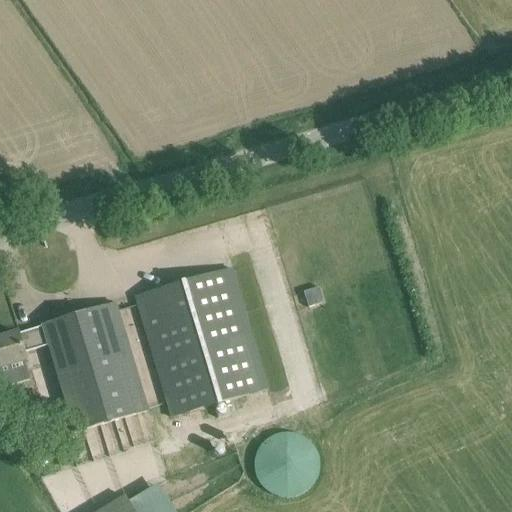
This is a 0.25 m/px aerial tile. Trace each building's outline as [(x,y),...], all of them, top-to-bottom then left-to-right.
[(388,227),(351,237),(358,263),(387,255),(391,269),(364,277),(365,281),(376,278),(379,289),(372,291),(381,325),(400,320),(405,337),(417,334),(388,227)] [(267,392),(237,289),(231,270),(135,298),(171,420),(267,392)] [(317,287),(302,292),(307,307),(322,302),(317,287)] [(0,339),(0,370),(28,362),(25,354),(48,347),(74,435),(149,412),(116,304),(42,327),(43,328),(18,335),(18,334),(0,339)] [(315,463),(315,462),(314,456),(312,449),(308,443),(304,438),(299,434),(293,431),(288,429),(283,428),(276,429),(270,430),(264,433),(258,437),(254,441),(250,447),(248,453),(247,460),(247,467),(249,473),(251,478),(256,485),(260,489),(266,492),(271,495),(279,496),(286,495),(292,494),(299,491),(303,487),(308,481),(312,476),(314,470),(315,463)] [(174,511),(158,485),(129,503),(126,498),(102,511),(174,511)]
